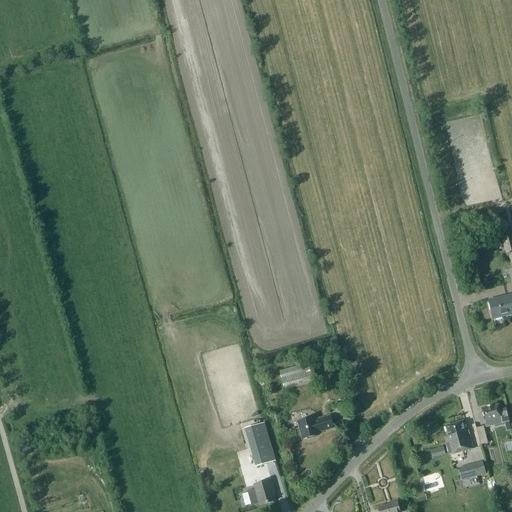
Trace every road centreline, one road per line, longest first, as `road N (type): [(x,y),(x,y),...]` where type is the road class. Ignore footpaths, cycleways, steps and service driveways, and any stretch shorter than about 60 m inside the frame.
road 1 (unclassified): [(381,0),(478,382)]
road 2 (unclassified): [(315,511),(410,413),(478,382)]
